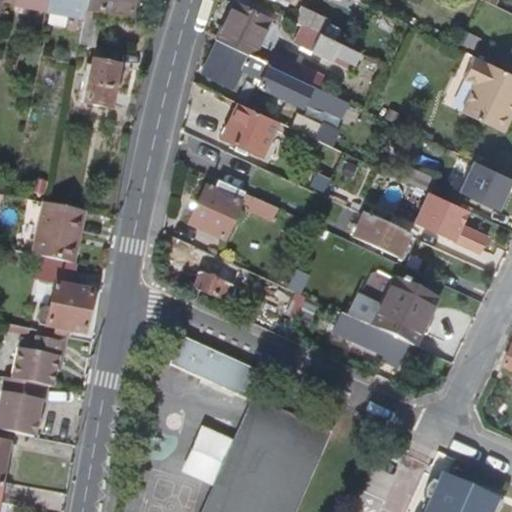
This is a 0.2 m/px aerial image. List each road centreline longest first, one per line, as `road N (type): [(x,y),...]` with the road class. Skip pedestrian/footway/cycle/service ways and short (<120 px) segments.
road 1 (residential): [(117,298),(441,433)]
road 2 (tertiary): [(117,298),(171,58),(192,0)]
road 3 (tertiary): [(83,511),(117,298)]
road 4 (residential): [(441,433),(511,289)]
